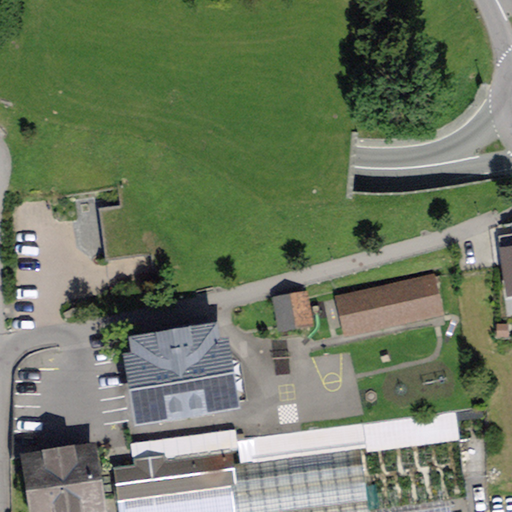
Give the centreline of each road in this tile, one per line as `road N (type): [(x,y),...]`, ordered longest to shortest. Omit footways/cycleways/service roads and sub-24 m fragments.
road 1 (residential): [(475,226),(0,355)]
road 2 (primary): [(436,165),(354,170),(0,119)]
